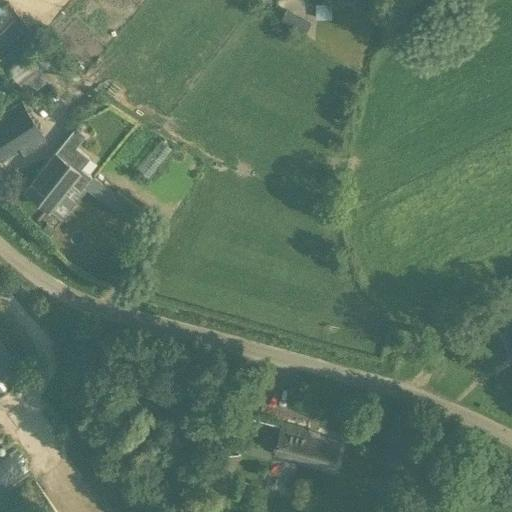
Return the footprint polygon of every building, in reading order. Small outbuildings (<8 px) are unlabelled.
[(36,75),(59,55),(44,39),(21,60),(10,70),(25,87),(36,76),(36,75)] [(0,113),(0,159),(0,160),(19,149),(22,153),(44,139),(21,101),(0,113)] [(85,134),(76,127),(47,163),(45,161),(23,188),(47,208),(68,182),(79,190),(82,186),(99,198),(108,187),(81,167),(89,157),(76,146),(85,134)] [(0,390),(24,373),(0,341),(0,390)] [(276,453),(298,459),(334,469),(341,441),(284,426),(276,453)] [(278,436),(265,432),(262,443),(275,447),(278,436)] [(211,476),(231,481),(239,453),(218,448),(211,476)] [(186,511),(194,506),(186,497),(173,508),(175,511),(186,511)]
